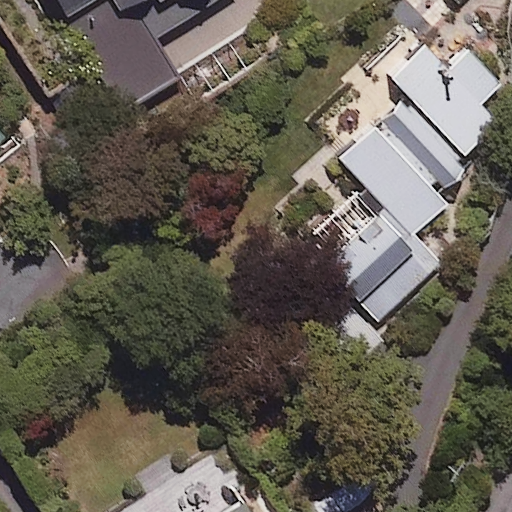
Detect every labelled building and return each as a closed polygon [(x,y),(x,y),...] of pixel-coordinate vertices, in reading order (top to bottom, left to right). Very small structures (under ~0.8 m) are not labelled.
[(62,0),(64,2),(126,104),(178,73),(154,33),(205,2),(204,0),(62,0)] [(409,89),(396,101),(450,158),(456,153),(494,117),(477,100),(499,79),(464,42),(444,61),(419,35),(387,66),(409,89)] [(450,158),(396,101),(391,96),(335,150),(361,177),(411,228),(445,195),(438,187),(459,167),(450,158)] [(411,228),(361,177),(301,235),(378,316),(439,257),(411,228)] [(53,269),(14,227),(0,239),(0,263),(28,293),(53,269)] [(337,511),(365,489),(349,469),(313,499),(323,511),(337,511)] [(244,511),(234,496),(208,511),(244,511)]
